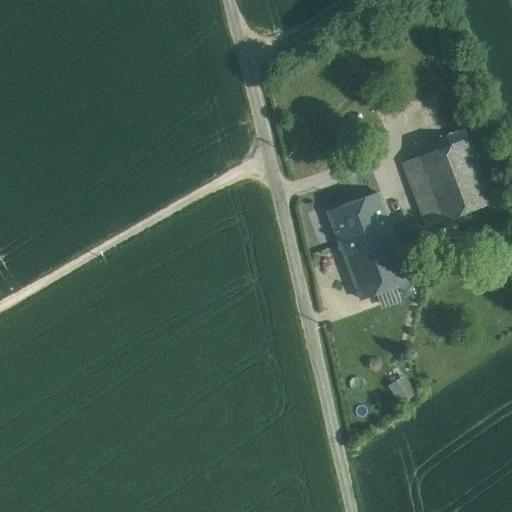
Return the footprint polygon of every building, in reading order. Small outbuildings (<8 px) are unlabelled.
[(451,144),(418,157),(425,175),(443,222),(495,202),(470,137),(468,138),(464,129),(448,135),(451,144)] [(418,157),(403,163),(409,181),(425,175),(418,157)] [(425,175),(409,181),(427,228),(443,222),(425,175)] [(330,213),(347,258),(362,252),(360,248),(371,244),(374,252),(398,244),(382,202),(380,195),(330,213)] [(398,244),(374,252),(371,244),(360,248),(362,252),(347,258),(362,299),(412,280),(398,244)] [(391,385),(395,392),(408,384),(404,377),(391,385)] [(414,394),(408,384),(395,392),(401,402),(414,394)]
